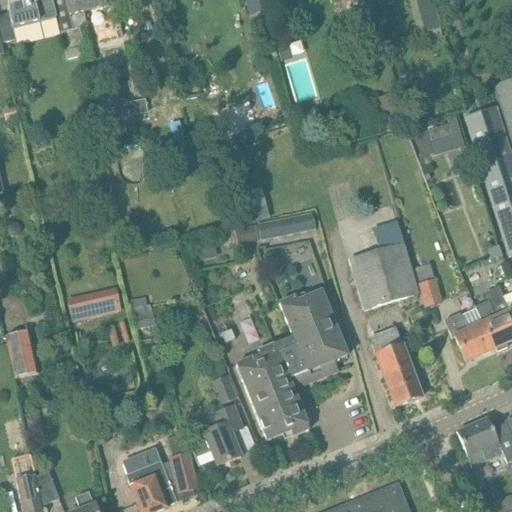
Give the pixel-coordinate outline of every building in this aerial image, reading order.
[(56,20),(51,0),(9,0),(11,7),(7,8),(10,17),(0,19),(0,35),(3,45),(15,42),(12,30),(27,27),(39,24),(56,20)] [(114,6),(113,0),(65,0),(73,32),(79,58),(80,58),(78,49),(90,46),(85,29),(86,29),(83,14),(114,6)] [(431,0),(412,0),(423,36),(440,31),(431,0)] [(65,62),(79,58),(73,32),(59,35),(65,62)] [(511,138),(511,83),(494,89),(509,139),(511,138)] [(260,129),(251,100),(208,114),(218,143),(260,129)] [(508,260),(511,258),(511,164),(494,110),(463,120),(508,260)] [(449,127),(426,133),(429,145),(452,138),(449,127)] [(262,191),(245,193),(249,224),(265,222),(262,191)] [(316,233),(313,216),(257,227),(260,244),(316,233)] [(365,257),(349,261),(364,312),(417,297),(403,246),(378,253),(365,257)] [(201,262),(214,259),(211,248),(198,251),(201,262)] [(273,253),(263,258),(266,266),(277,261),(273,253)] [(419,286),(418,287),(425,310),(441,306),(434,282),(419,286)] [(511,343),(511,320),(505,303),(498,289),(483,296),(487,303),(474,309),(482,326),(493,352),(511,343)] [(66,302),(71,325),(119,313),(114,290),(66,302)] [(347,358),(340,340),(321,294),(297,304),(295,299),(278,306),(292,339),(257,353),(259,358),(235,368),(267,443),(290,434),(292,439),(309,432),(291,389),(300,385),(301,389),(302,388),(301,385),(310,381),(311,385),(328,378),(326,373),(336,369),(334,363),(347,358)] [(133,301),(136,328),(150,327),(146,299),(133,301)] [(482,326),(467,333),(459,316),(444,323),(452,341),(455,340),(466,364),(493,352),(482,326)] [(107,329),(111,346),(128,342),(124,325),(107,329)] [(422,399),(415,380),(396,331),(369,341),(395,409),(422,399)] [(234,341),(231,332),(221,336),(225,345),(234,341)] [(30,334),(5,339),(14,381),(39,376),(30,334)] [(211,385),(220,408),(236,401),(227,379),(211,385)] [(243,431),(234,409),(233,408),(213,415),(218,428),(202,434),(205,441),(190,448),(198,466),(213,460),(216,470),(241,460),(231,436),(243,431)] [(511,444),(505,427),(492,432),(487,421),(456,435),(467,459),(480,453),(485,463),(502,455),(507,466),(510,464),(511,469),(511,444)] [(92,427),(97,447),(109,444),(104,424),(92,427)] [(192,492),(198,491),(189,457),(170,461),(176,485),(161,491),(168,508),(194,498),(192,492)] [(152,468),(126,478),(131,489),(130,490),(138,511),(162,511),(169,510),(168,508),(161,491),(176,485),(170,487),(161,464),(152,468)] [(35,479),(42,508),(59,501),(48,474),(35,479)] [(42,508),(35,479),(35,480),(34,477),(15,481),(21,511),(42,511),(42,508)] [(404,511),(395,486),(330,511),(404,511)] [(96,511),(95,508),(94,508),(88,495),(76,500),(80,511),(96,511)]
